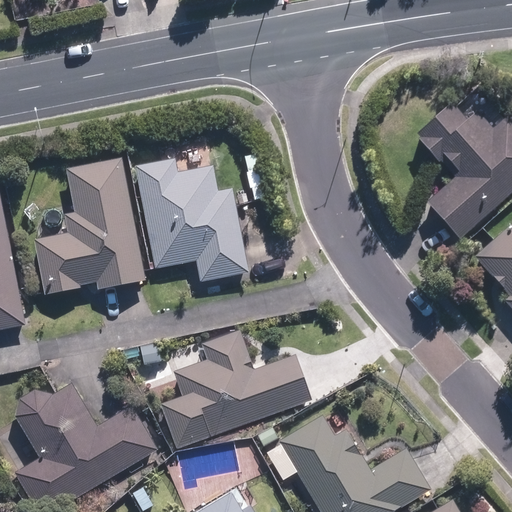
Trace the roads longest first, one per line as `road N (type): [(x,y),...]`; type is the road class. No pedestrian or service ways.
road 1 (residential): [(511,434),(353,251),(320,178),(293,35)]
road 2 (tertiary): [(0,92),(293,35)]
road 3 (tertiary): [(293,35),(511,4)]
